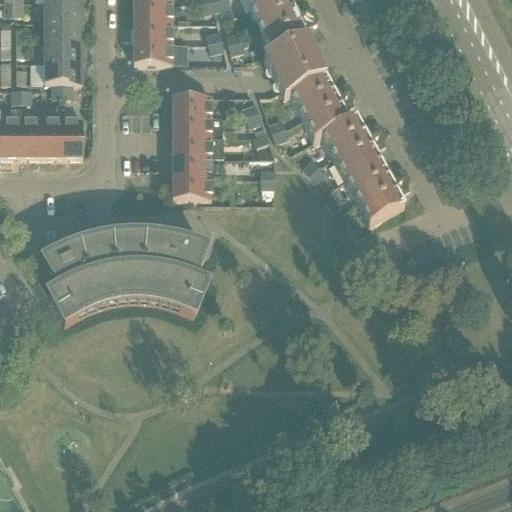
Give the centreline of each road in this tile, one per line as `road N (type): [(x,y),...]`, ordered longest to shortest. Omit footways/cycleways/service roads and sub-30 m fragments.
road 1 (unclassified): [(106,85),(272,88),(350,53)]
road 2 (unclassified): [(396,249),(441,229),(441,219),(350,53)]
road 3 (residential): [(0,186),(92,188),(105,164),(106,85)]
